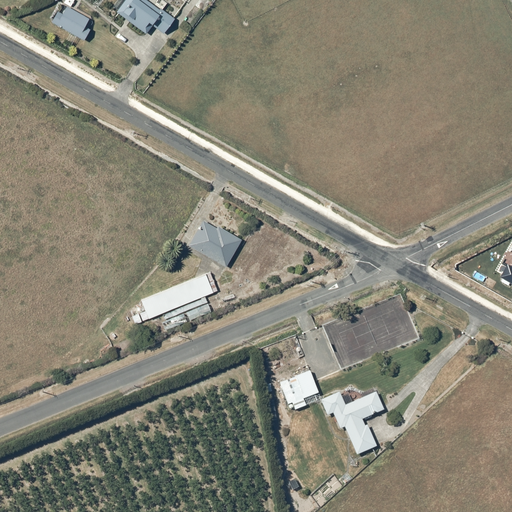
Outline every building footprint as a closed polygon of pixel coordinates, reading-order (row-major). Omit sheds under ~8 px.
[(118,0),(113,8),(133,22),(132,24),(147,34),(153,26),(165,34),(175,20),(148,0),(118,0)] [(75,45),(79,37),(85,40),(95,21),(68,6),(64,14),(58,11),(52,23),(71,33),(66,41),(75,45)] [(241,240),(205,220),(190,247),(226,267),(241,240)] [(511,266),(508,265),(501,277),(511,283),(511,266)] [(187,311),(191,320),(211,312),(204,296),(213,293),(206,274),(142,299),(146,311),(132,316),(136,324),(163,313),(165,320),(162,321),(166,330),(187,321),(184,313),(187,311)] [(295,408),(296,410),(307,405),(322,400),(311,370),(280,382),(290,409),(295,408)] [(385,409),(377,391),(346,405),(340,392),(322,401),(328,415),(334,412),(341,428),(345,426),(358,454),(376,446),(364,418),(385,409)]
